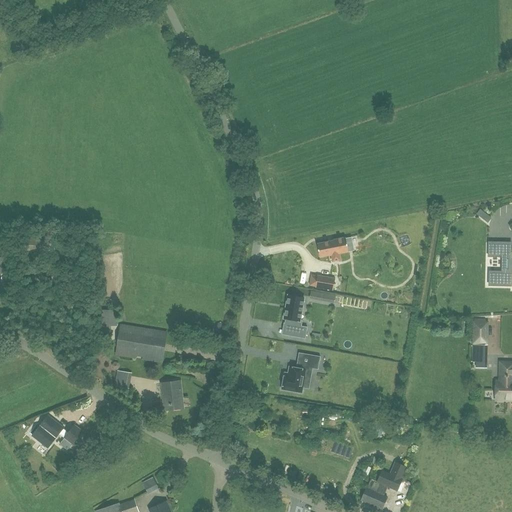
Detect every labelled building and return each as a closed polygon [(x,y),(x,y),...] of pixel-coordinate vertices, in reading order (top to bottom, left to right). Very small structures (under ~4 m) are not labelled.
[(486,227),(472,215),(465,223),(478,235),(486,227)] [(352,232),(305,242),(307,255),(325,251),(326,257),(339,254),(338,248),(354,245),(352,232)] [(41,241),(25,240),(24,250),(40,251),(40,254),(46,254),(46,241),(41,241)] [(511,246),(486,245),(485,263),(511,264),(511,287),(485,287),(484,301),(511,301),(511,246)] [(75,266),(81,257),(75,253),(69,262),(75,266)] [(336,282),(317,278),(315,290),(334,293),(336,282)] [(323,294),(322,301),(334,303),(335,296),(323,294)] [(288,296),(284,319),(292,321),(291,325),(289,336),(305,339),(307,328),(301,326),(302,321),(300,321),(304,298),(288,296)] [(117,326),(118,311),(101,310),(101,323),(98,322),(97,340),(101,340),(100,343),(106,343),(106,340),(110,340),(111,326),(117,326)] [(472,321),(472,331),(488,331),(489,321),(486,321),(486,319),(474,319),(474,321),(472,321)] [(162,362),(166,333),(121,325),(116,355),(135,358),(136,351),(144,352),(143,359),(162,362)] [(487,363),(488,345),(476,345),(475,363),(487,363)] [(285,374),(282,389),(301,393),(304,374),(308,375),(309,368),(318,370),(320,357),(310,355),(308,368),(301,367),(300,370),(290,368),(289,375),(285,374)] [(511,363),(500,363),(499,382),(496,382),(495,401),(511,400),(511,363)] [(129,389),(129,387),(132,373),(118,371),(115,387),(129,389)] [(164,410),(183,408),(180,381),(161,384),(164,410)] [(95,441),(74,426),(69,433),(63,429),(64,429),(48,417),(32,437),(48,449),(59,435),(65,439),(60,445),(67,450),(72,444),(85,454),(95,441)] [(387,488),(398,492),(403,479),(402,479),(407,467),(395,462),(390,474),(382,470),(376,483),(380,485),(387,488)] [(382,509),(387,497),(366,489),(361,501),(382,509)] [(138,511),(135,500),(120,505),(119,503),(95,511),(138,511)] [(150,511),(170,511),(167,503),(150,510),(150,511)]
